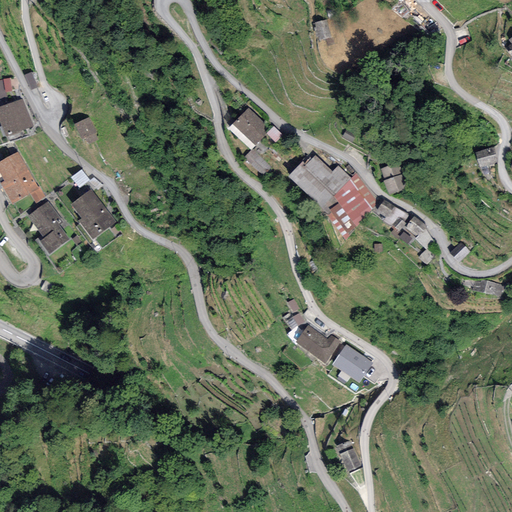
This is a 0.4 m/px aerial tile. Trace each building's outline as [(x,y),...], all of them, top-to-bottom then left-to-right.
[(333,10),(327,11),(328,19),(335,17),(333,10)] [(327,20),(313,24),(317,41),(332,37),(327,20)] [(0,93),(15,93),(14,79),(0,80),(0,93)] [(22,99),(0,107),(0,126),(4,137),(33,127),(22,99)] [(272,128),(248,109),(228,129),(253,150),(272,128)] [(89,117),(74,125),(81,140),(85,138),(89,145),(98,140),(95,134),(97,133),(89,117)] [(268,138),(277,146),(285,136),(275,129),(268,138)] [(493,147),(475,153),(480,169),(498,164),(493,147)] [(19,152),(0,161),(0,173),(4,182),(0,184),(12,204),(30,194),(36,203),(45,198),(39,189),(19,152)] [(302,161),(287,176),(316,199),(327,216),(331,213),(329,210),(339,203),(333,197),(351,178),(338,166),(332,172),(315,156),(306,164),(302,161)] [(400,164),(381,170),(388,195),(408,189),(400,164)] [(74,180),(82,191),(93,183),(85,172),(74,180)] [(356,174),(351,178),(333,197),(339,203),(329,210),(331,213),(327,216),(345,240),(377,204),(356,174)] [(91,189),(71,205),(81,218),(78,221),(93,241),(116,223),(91,189)] [(394,207),(384,200),(375,213),(385,219),(383,221),(399,231),(406,224),(404,222),(409,215),(394,207)] [(69,240),(59,225),(63,222),(48,201),(27,216),(44,239),(40,242),(49,254),(69,240)] [(434,242),(425,229),(427,227),(414,217),(406,227),(418,236),(415,239),(426,250),(434,242)] [(470,251),(461,242),(450,254),(460,263),(470,251)] [(504,285),(474,279),(472,291),(502,297),(504,285)] [(294,313),(301,310),(296,300),(290,303),(294,313)] [(308,325),(295,342),(325,363),(340,342),(331,336),(328,340),(308,325)] [(373,363),(347,344),(332,365),(358,384),(373,363)] [(350,440),(335,447),(347,474),(362,467),(350,440)] [(172,447),(161,451),(166,463),(177,459),(172,447)]
